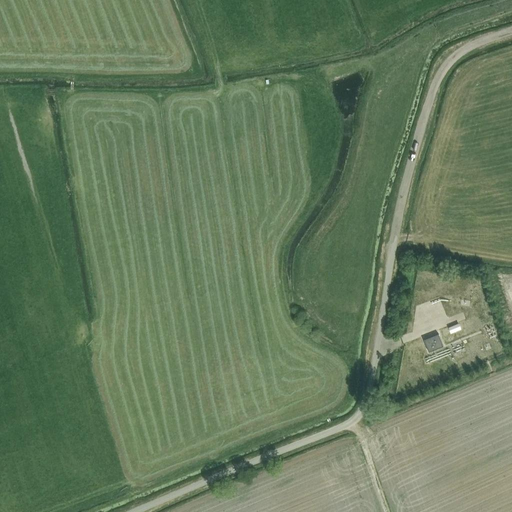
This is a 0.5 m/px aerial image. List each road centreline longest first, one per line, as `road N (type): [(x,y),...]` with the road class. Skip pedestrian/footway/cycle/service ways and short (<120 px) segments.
road 1 (unclassified): [(138,511),(357,417),(368,397),(396,235)]
road 2 (track): [(396,235),(438,76),(465,49),(511,31)]
